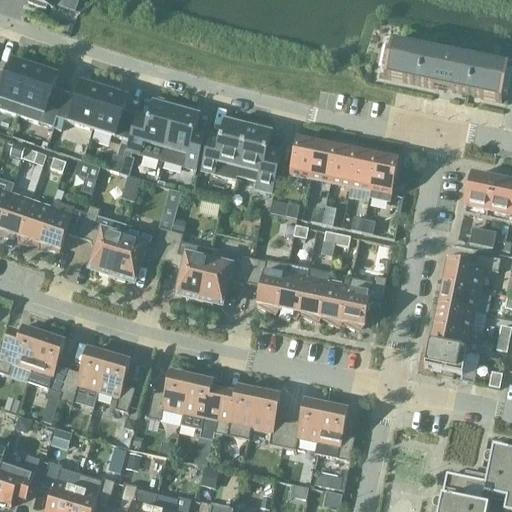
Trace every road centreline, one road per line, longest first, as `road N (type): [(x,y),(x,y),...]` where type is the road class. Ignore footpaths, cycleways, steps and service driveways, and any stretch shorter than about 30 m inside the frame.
road 1 (residential): [(442,134),(264,104),(0,21)]
road 2 (residential): [(392,390),(0,288)]
road 3 (residential): [(392,390),(442,134)]
road 4 (residential): [(366,511),(392,390)]
road 5 (residential): [(511,415),(392,390)]
